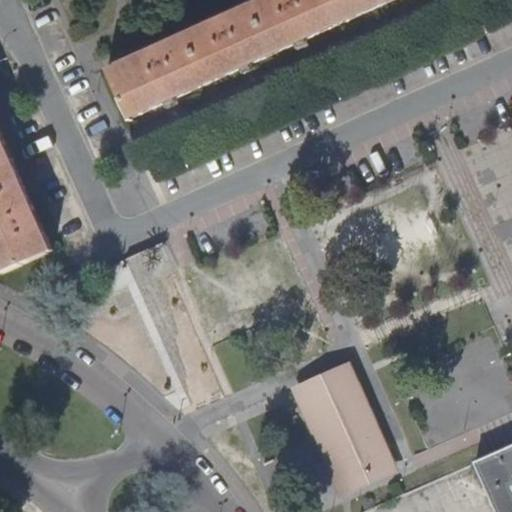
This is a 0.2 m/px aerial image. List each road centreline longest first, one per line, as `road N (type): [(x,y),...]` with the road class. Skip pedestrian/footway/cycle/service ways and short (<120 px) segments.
road 1 (residential): [(154,438),(354,351),(273,167)]
road 2 (residential): [(273,167),(511,58)]
road 3 (residential): [(101,246),(0,21)]
road 4 (residential): [(154,438),(92,381),(0,330)]
road 5 (residential): [(101,246),(273,167)]
